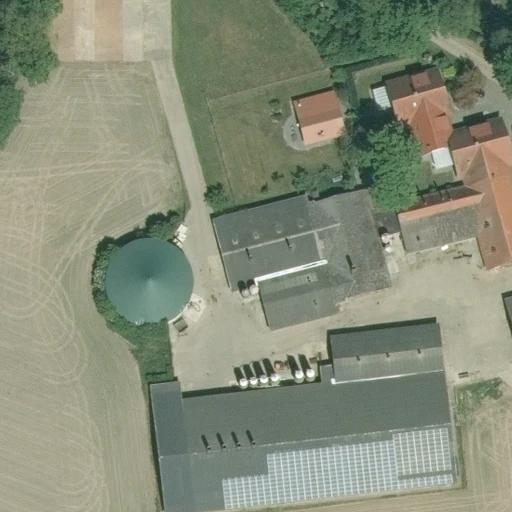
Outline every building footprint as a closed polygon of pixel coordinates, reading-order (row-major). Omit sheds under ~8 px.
[(443,141),(436,117),(440,116),(430,76),(376,90),(387,132),(402,128),(413,167),(441,160),(447,181),(456,178),(459,191),(392,209),(406,261),(475,243),(483,271),(511,263),(511,223),(498,171),(504,169),(493,127),(443,141)] [(352,138),(344,92),(302,99),(310,145),(352,138)] [(341,318),(339,307),(388,296),(364,199),(332,207),(330,198),(213,226),(228,290),(318,269),(320,277),(253,293),(264,336),(341,318)] [(511,302),(499,306),(511,354),(511,302)] [(424,336),(322,344),(326,390),(428,381),(424,336)] [(307,392),(194,396),(196,463),(195,463),(197,510),(236,509),(235,479),(244,479),(243,470),(263,470),(263,478),(283,477),(282,455),(297,455),(296,414),(307,413),(307,392)]
